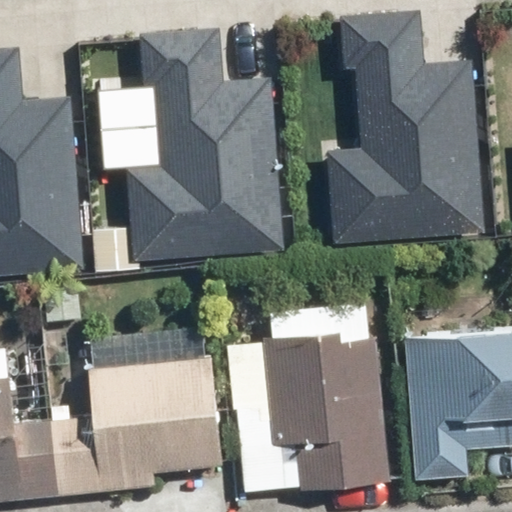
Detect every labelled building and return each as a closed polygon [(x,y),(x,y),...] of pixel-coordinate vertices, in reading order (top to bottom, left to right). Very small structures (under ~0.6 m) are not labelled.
[(342,142),(347,225),(490,216),(479,45),(438,47),(434,0),(356,0),(352,0),(355,52),(372,51),(378,140),(342,142)] [(137,163),(142,246),(285,237),(274,66),(233,68),(229,16),(147,21),(150,73),(167,72),(173,161),(137,163)] [(0,261),(76,257),(65,86),(24,89),(20,36),(0,37),(0,261)] [(41,286),(44,318),(79,315),(76,283),(41,286)] [(511,312),(403,322),(416,469),(468,465),(464,424),(511,420),(511,312)] [(293,437),(298,483),(392,473),(376,321),(261,333),(268,399),(232,403),(241,486),(285,482),(280,438),(293,437)] [(0,371),(0,481),(223,462),(213,352),(85,364),(90,414),(13,421),(9,371),(0,371)]
